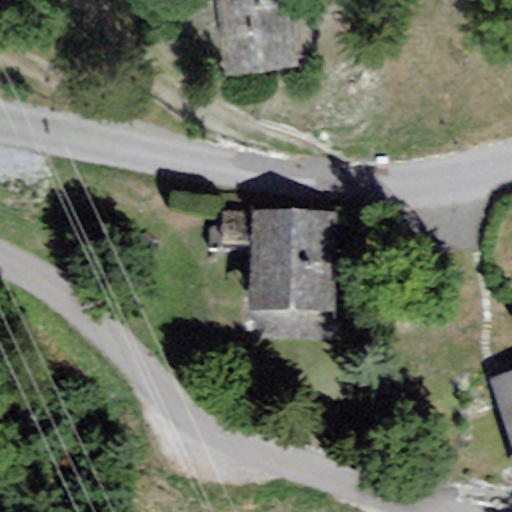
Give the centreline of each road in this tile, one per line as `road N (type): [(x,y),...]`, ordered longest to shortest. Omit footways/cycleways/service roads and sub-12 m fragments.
road 1 (residential): [(0,127),(377,194),(511,174)]
road 2 (residential): [(0,266),(51,295),(193,427),(408,511)]
